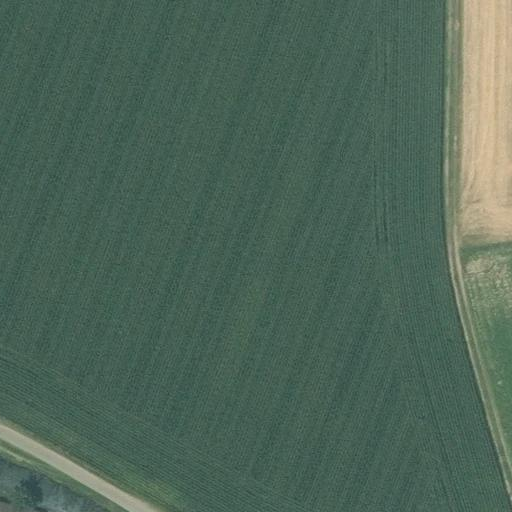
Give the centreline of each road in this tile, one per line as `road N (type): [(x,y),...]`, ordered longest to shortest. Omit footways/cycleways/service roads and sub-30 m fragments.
road 1 (track): [(511,486),(455,272),(452,0)]
road 2 (unclassified): [(138,511),(0,439)]
